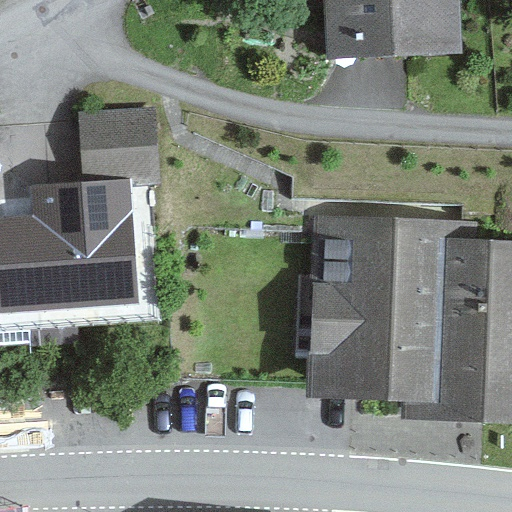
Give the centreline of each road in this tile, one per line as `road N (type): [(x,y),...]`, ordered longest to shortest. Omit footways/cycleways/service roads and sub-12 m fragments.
road 1 (tertiary): [(0,484),(247,478),(511,500)]
road 2 (residential): [(511,144),(301,125),(225,107),(135,73),(44,14)]
